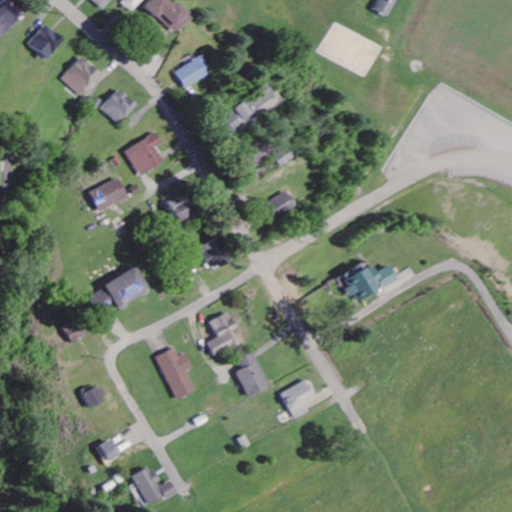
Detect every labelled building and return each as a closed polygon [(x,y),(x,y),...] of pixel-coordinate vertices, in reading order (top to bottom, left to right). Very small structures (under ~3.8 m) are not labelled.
[(91,0),(103,11),(112,0),(91,0)] [(124,0),(122,3),(132,13),(143,0),(124,0)] [(176,36),(192,19),(176,3),(173,7),(165,0),(152,0),(146,7),(176,36)] [(379,18),(386,0),(369,0),(365,12),(379,18)] [(0,34),(3,38),(22,18),(4,1),(0,5),(0,34)] [(49,61),(66,42),(48,25),(30,44),(49,61)] [(63,80),(82,97),(102,75),(84,58),(63,80)] [(202,58),(175,71),(183,89),(210,76),(202,58)] [(246,101),(255,111),(272,97),(264,87),(246,101)] [(119,126),(137,107),(120,91),(102,110),(119,126)] [(254,120),(244,103),(221,116),(231,133),(254,120)] [(155,148),(161,145),(156,135),(125,151),(138,177),(164,164),(155,148)] [(240,150),(250,169),(270,158),(260,140),(240,150)] [(127,199),(118,179),(89,193),(98,213),(127,199)] [(273,226),(297,210),(284,192),(261,207),(273,226)] [(167,203),(177,226),(193,218),(182,195),(167,203)] [(200,248),(209,272),(226,266),(216,241),(200,248)] [(91,293),(103,315),(147,293),(135,270),(91,293)] [(207,343),(213,356),(237,345),(231,331),(235,329),(228,314),(209,322),(217,338),(207,343)] [(60,331),(72,345),(83,336),(71,321),(60,331)] [(176,401),(196,393),(186,372),(192,369),(185,355),(179,358),(175,350),(157,358),(176,401)] [(248,399),(269,389),(252,353),(237,360),(242,371),(236,374),(248,399)] [(293,420),(309,414),(305,404),(315,400),(308,382),(282,392),(293,420)] [(90,410),(108,402),(101,386),(83,394),(90,410)] [(106,461),(117,456),(109,440),(98,445),(106,461)] [(170,481),(159,486),(149,467),(131,476),(145,505),(163,496),(164,500),(176,494),(170,481)]
